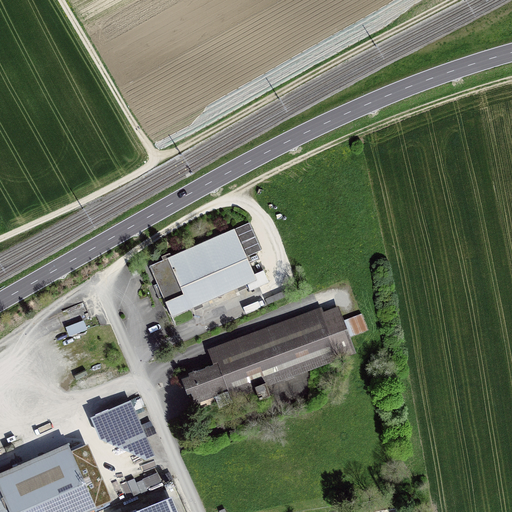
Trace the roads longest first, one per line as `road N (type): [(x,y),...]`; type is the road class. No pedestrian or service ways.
road 1 (track): [(0,337),(66,289),(239,190),(368,127),(511,77)]
road 2 (primary): [(0,301),(330,121),(511,52)]
road 3 (track): [(444,0),(154,165),(0,240)]
road 4 (unclassified): [(193,511),(94,276)]
road 5 (unknown): [(133,368),(342,283)]
road 6 (track): [(154,165),(59,0)]
road 7 (unknown): [(133,368),(0,424)]
